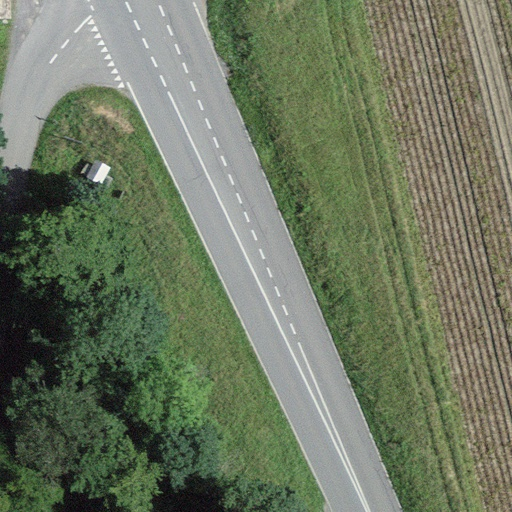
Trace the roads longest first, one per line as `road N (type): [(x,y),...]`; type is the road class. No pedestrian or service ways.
road 1 (tertiary): [(141,0),(365,511)]
road 2 (unclassified): [(103,0),(32,85),(17,120),(0,233)]
